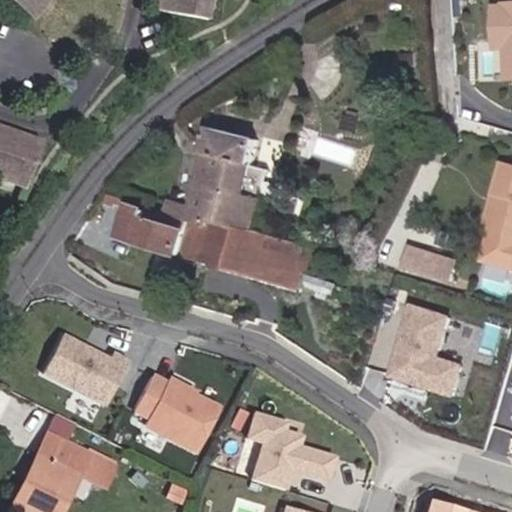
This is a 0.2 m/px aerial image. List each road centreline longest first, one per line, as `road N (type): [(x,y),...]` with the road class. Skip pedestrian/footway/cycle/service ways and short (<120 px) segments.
road 1 (residential): [(408,446),(264,345),(93,294),(40,258)]
road 2 (residential): [(327,0),(206,76),(128,142),(40,258)]
road 3 (residential): [(0,102),(39,116),(66,102),(109,58),(136,0)]
